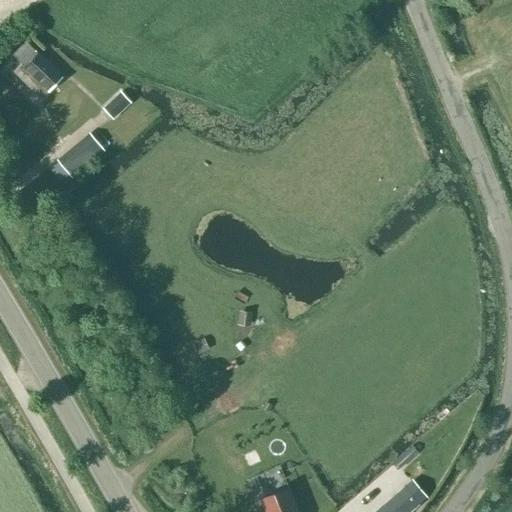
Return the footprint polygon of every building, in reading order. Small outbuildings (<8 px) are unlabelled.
[(13,72),(41,99),(48,92),(49,92),(63,77),(25,41),(13,55),(21,63),(13,72)] [(129,101),(121,93),(107,107),(116,115),(129,101)] [(72,178),(97,157),(84,142),(59,162),(72,178)] [(297,511),(295,505),(288,487),(260,498),(265,511),(297,511)] [(410,511),(417,506),(402,488),(391,498),(403,511),(410,511)] [(403,511),(391,498),(375,511),(403,511)]
